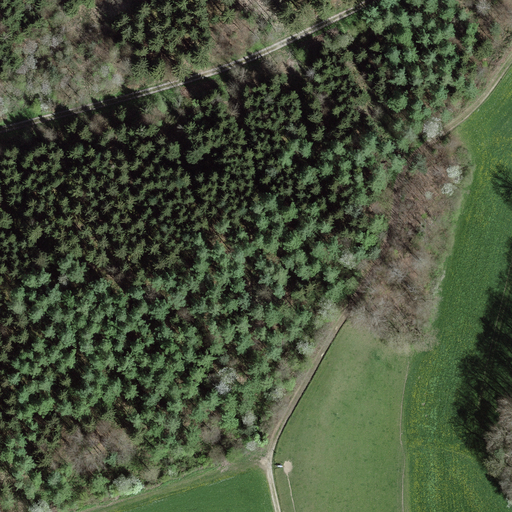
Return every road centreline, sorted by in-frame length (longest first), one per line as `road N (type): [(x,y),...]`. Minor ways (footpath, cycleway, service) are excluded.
road 1 (track): [(511,61),(399,180),(374,267),(280,427),(269,458),(277,511)]
road 2 (track): [(0,129),(192,79),(375,0)]
